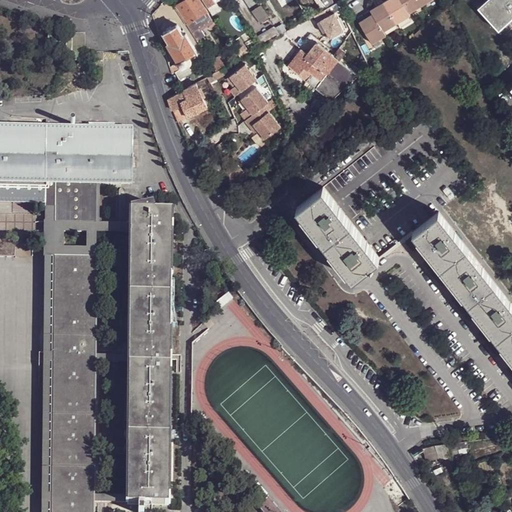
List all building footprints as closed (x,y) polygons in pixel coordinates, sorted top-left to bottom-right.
[(200,0),(183,0),(177,4),(188,22),(191,20),(205,11),(206,10),(200,0)] [(316,0),(323,10),(328,7),(323,0),(316,0)] [(373,14),(361,22),(373,43),(386,35),(384,31),(398,23),(411,14),(410,13),(424,4),(430,0),(387,0),(385,1),(371,10),(373,14)] [(500,28),(511,16),(511,0),(485,0),(479,6),(500,28)] [(338,1),(324,9),(328,16),(335,11),(335,12),(342,8),(338,1)] [(213,14),(220,10),(216,2),(208,7),(213,14)] [(260,23),(269,16),(261,5),(252,11),(260,23)] [(192,28),(208,18),(205,14),(206,13),(205,11),(191,20),(188,22),(192,28)] [(328,16),(318,22),(324,32),(327,30),(331,37),(344,29),(335,12),(335,11),(328,16)] [(178,23),(163,31),(170,42),(167,44),(178,61),(182,68),(188,64),(185,58),(196,51),(186,33),(184,34),(178,23)] [(277,34),(278,36),(287,30),(283,23),(273,29),(277,34)] [(257,37),(261,44),(277,34),(273,29),(273,27),(257,37)] [(66,34),(50,33),(49,41),(65,42),(66,34)] [(85,51),(85,45),(86,34),(74,35),(74,39),(74,51),(78,52),(78,59),(85,60),(85,51)] [(240,57),(250,52),(240,36),(230,42),(240,57)] [(339,59),(317,41),(308,53),(302,49),(289,65),(307,80),(313,73),(322,80),(339,59)] [(223,65),(232,61),(229,56),(221,60),(223,65)] [(322,80),(317,87),(333,99),(359,74),(339,59),(322,80)] [(179,69),(175,62),(171,65),(174,73),(176,71),(179,69)] [(258,77),(245,62),(230,74),(237,83),(235,85),(231,89),(236,95),(258,77)] [(182,68),(179,69),(176,71),(180,79),(193,71),(188,64),(182,68)] [(317,87),(322,80),(313,73),(307,80),(317,87)] [(237,83),(230,74),(228,77),(235,85),(237,83)] [(187,97),(201,91),(199,87),(197,82),(184,90),(187,97)] [(265,103),(269,100),(257,85),(242,97),(249,106),(247,108),(242,112),(247,118),(265,103)] [(173,109),(181,105),(180,101),(187,97),(184,90),(179,92),(169,97),(173,109)] [(187,115),(208,105),(205,99),(204,97),(201,91),(187,97),(180,101),(181,105),(186,114),(187,115)] [(249,106),(242,97),(239,99),(247,108),(249,106)] [(265,103),(270,110),(277,105),(271,98),(269,100),(265,103)] [(270,110),(265,103),(247,118),(246,119),(256,131),(257,129),(259,127),(266,136),(282,123),(270,110)] [(177,119),(186,114),(181,105),(173,109),(177,119)] [(70,129),(75,129),(75,121),(80,121),(80,118),(78,116),(76,116),(70,121),(70,129)] [(0,127),(0,181),(45,182),(46,128),(0,127)] [(259,127),(257,129),(265,138),(266,136),(259,127)] [(46,128),(45,182),(55,183),(55,195),(55,222),(98,222),(98,183),(132,184),(133,130),(80,129),(75,129),(70,129),(46,128)] [(232,181),(244,170),(236,161),(226,169),(232,181)] [(282,183),(290,177),(284,170),(276,175),(282,183)] [(0,194),(55,195),(55,183),(45,182),(0,181),(0,194)] [(354,277),(380,257),(324,187),(298,207),(354,277)] [(55,222),(55,195),(0,194),(0,204),(45,205),(43,504),(52,504),(54,320),(55,257),(55,222)] [(170,505),(172,210),(131,210),(130,223),(130,232),(130,330),(130,337),(129,495),(129,503),(129,504),(170,505)] [(511,303),(440,211),(414,231),(511,355),(511,303)] [(130,232),(130,223),(98,222),(55,222),(55,257),(97,257),(98,233),(130,232)] [(54,320),(96,320),(97,257),(55,257),(54,320)] [(96,320),(54,320),(52,504),(52,511),(94,511),(95,503),(94,495),(95,337),(96,330),(96,320)] [(440,459),(451,457),(449,448),(447,443),(439,444),(435,444),(440,459)] [(422,457),(418,450),(412,454),(417,461),(422,457)] [(258,510),(260,511),(276,511),(266,501),(258,510)]
